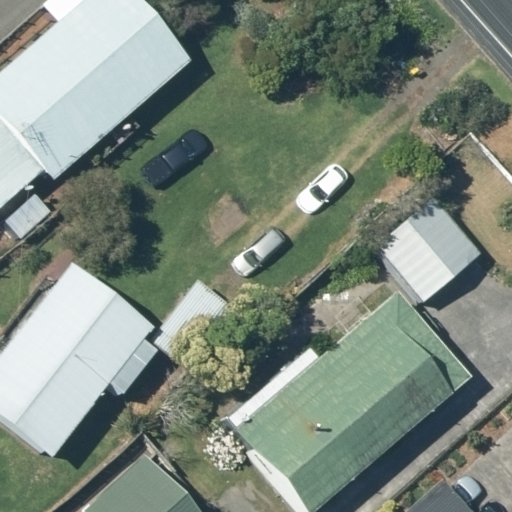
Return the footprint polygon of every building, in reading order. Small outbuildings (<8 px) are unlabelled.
[(0,212),(46,173),(55,183),(193,65),(136,0),(87,0),(0,75),(0,212)] [(377,248),(426,305),(483,255),(433,199),(377,248)] [(74,268),(0,361),(0,420),(53,462),(123,373),(138,383),(149,369),(135,358),(155,332),(74,268)] [(199,283),(151,343),(187,372),(235,313),(199,283)] [(399,298),(238,436),(302,511),(318,511),(470,382),(399,298)] [(80,443),(103,463),(128,436),(102,415),(80,443)] [(195,511),(146,457),(85,511),(195,511)] [(469,511),(444,483),(410,511),(469,511)]
